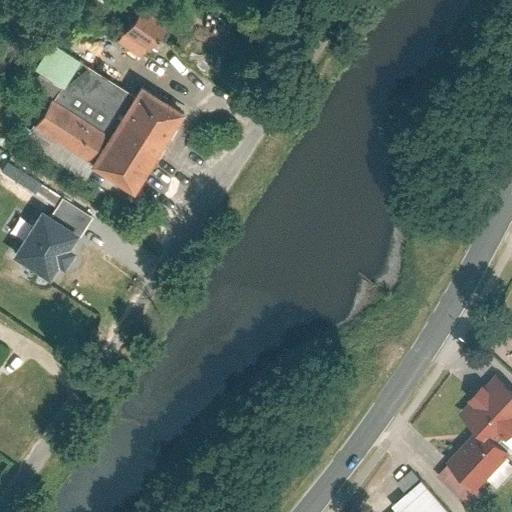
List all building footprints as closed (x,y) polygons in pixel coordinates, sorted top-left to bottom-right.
[(149,0),(121,33),(143,52),(172,18),(151,0),(149,0)] [(84,54),(57,94),(112,130),(139,89),(84,54)] [(112,130),(94,158),(138,187),(190,106),(146,78),(139,89),(112,130)] [(39,123),(94,158),(112,130),(57,94),(39,123)] [(46,274),(74,230),(39,209),(12,252),(46,274)] [(511,386),(495,372),(486,382),(483,379),(470,393),(473,396),(464,407),(481,422),(497,437),(511,420),(511,386)] [(511,446),(511,420),(497,437),(509,448),(510,449),(511,446)] [(497,437),(481,422),(448,458),(477,484),(509,448),(497,437)] [(477,484),(448,458),(435,472),(470,504),(483,490),(477,484)] [(390,504),(396,510),(397,511),(448,511),(420,478),(390,504)]
